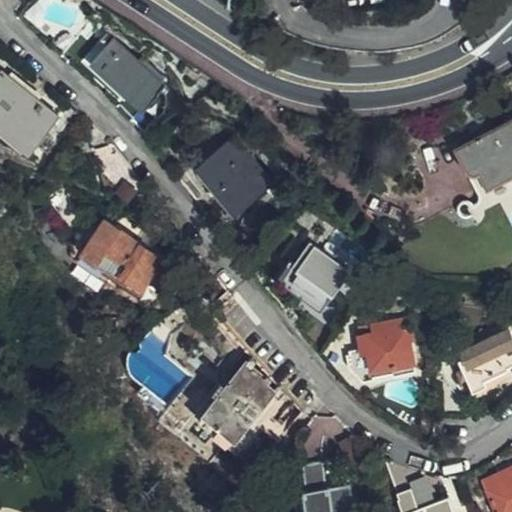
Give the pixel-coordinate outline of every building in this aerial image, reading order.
[(141,65),(114,40),(91,65),(145,113),(166,89),(160,82),(164,77),(146,61),(141,65)] [(3,71),(0,75),(0,121),(33,147),(58,114),(3,71)] [(511,121),(457,151),(467,170),(475,166),(487,187),(479,192),(487,208),(511,194),(511,121)] [(220,190),(209,199),(223,216),(270,178),(239,138),(202,167),(220,190)] [(461,216),(466,218),(470,217),(474,215),(475,210),(474,205),(469,201),(464,201),(459,205),(458,211),(461,216)] [(171,265),(106,217),(80,251),(137,293),(147,280),(156,286),(171,265)] [(307,323),(301,330),(319,350),(342,323),(323,308),(343,277),(303,249),(283,279),(309,300),(299,313),(307,323)] [(316,392),(232,292),(216,312),(269,371),(265,375),(247,360),(204,410),(245,445),(285,398),(267,381),(273,376),(301,411),(316,392)] [(413,362),(408,318),(358,323),(359,333),(357,333),(358,352),(366,351),(368,366),(413,362)] [(342,323),(319,350),(335,367),(353,344),(343,322),(342,323)] [(511,363),(511,329),(510,325),(459,348),(463,357),(458,360),(478,402),(494,394),(493,391),(504,387),(502,382),(511,377),(511,372),(508,366),(511,363)] [(318,459),(294,463),(297,486),(303,485),(321,483),(318,459)] [(511,466),(481,479),(493,511),(502,511),(511,508),(511,466)] [(349,479),(329,482),(332,506),(353,504),(349,479)] [(329,482),(321,483),(303,485),(306,511),(300,511),(359,511),(359,503),(353,504),(332,506),(329,482)] [(417,503),(412,483),(399,486),(400,493),(398,494),(402,507),(400,508),(401,511),(456,511),(450,493),(417,503)] [(303,485),(297,486),(300,511),(306,511),(303,485)]
